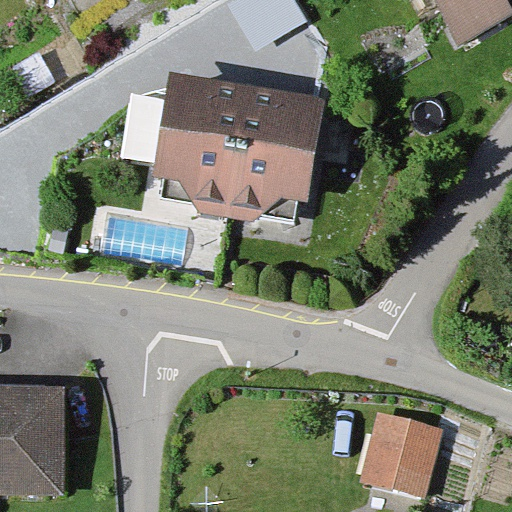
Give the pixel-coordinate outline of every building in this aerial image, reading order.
[(261,51),(310,19),(296,0),(235,0),(230,4),(261,51)] [(511,8),(511,0),(409,0),(455,70),(511,33),(501,16),(511,8)] [(268,217),(301,222),(317,115),(157,91),(141,201),(172,205),(171,218),(183,220),(252,230),(266,232),(268,217)] [(0,509),(53,510),(53,403),(0,402),(0,509)] [(439,441),(377,426),(361,492),(423,507),(439,441)]
